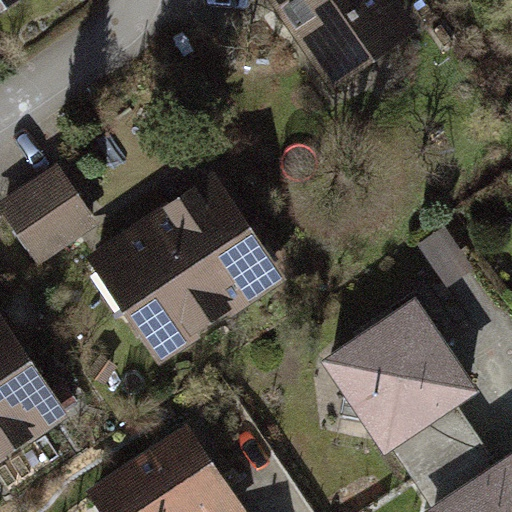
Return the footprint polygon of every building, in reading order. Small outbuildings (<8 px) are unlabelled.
[(276,0),(275,1),(328,78),(391,34),(367,0),(276,0)] [(51,168),(0,203),(0,206),(31,253),(84,216),(51,168)] [(148,222),(106,250),(134,292),(124,298),(155,345),(264,273),(237,233),(229,232),(196,183),(149,214),(148,222)] [(407,303),(325,358),(380,441),(385,437),(435,404),(463,386),(407,303)] [(0,443),(49,411),(0,337),(0,443)] [(408,472),(458,438),(435,404),(385,437),(408,472)] [(181,431),(91,492),(104,511),(186,511),(220,489),(181,431)] [(458,438),(408,472),(432,507),(481,473),(458,438)] [(432,507),(426,511),(427,511),(511,511),(511,459),(508,454),(481,473),(432,507)]
